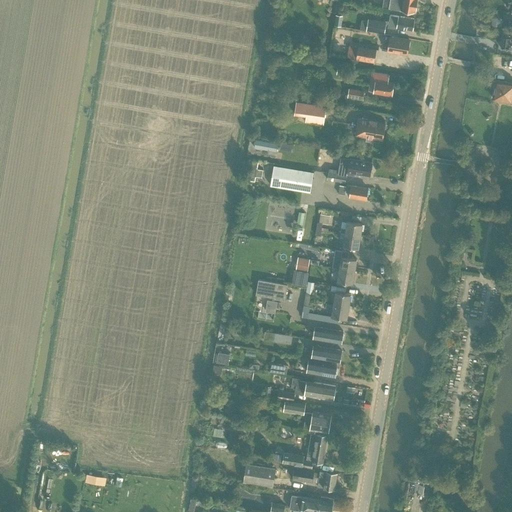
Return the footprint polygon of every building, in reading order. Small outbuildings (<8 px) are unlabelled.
[(416,12),(418,0),(390,0),(389,8),(416,12)] [(414,19),(399,16),(390,14),(389,22),(392,23),(397,24),(397,27),(413,30),(414,19)] [(342,26),(344,16),(337,15),(335,25),(342,26)] [(387,22),(369,19),(368,21),(362,20),(360,30),(385,34),(387,22)] [(511,35),(505,34),(502,48),(511,49),(511,35)] [(411,46),(411,41),(410,40),(390,36),(388,51),(407,54),(409,46),(411,46)] [(349,45),(347,57),(357,58),(357,59),(375,62),(376,55),(377,49),(361,46),(349,45)] [(365,67),(377,70),(378,64),(366,61),(365,67)] [(372,71),(370,84),(375,85),(374,91),(374,92),(392,95),(394,83),(389,82),(390,74),(372,71)] [(511,82),(497,79),(493,98),(511,101),(511,82)] [(364,99),(364,95),(365,90),(349,88),(348,97),(364,99)] [(297,100),(295,114),(307,115),(325,118),(326,105),(297,100)] [(386,123),(386,122),(358,117),(355,135),(367,137),(366,140),(374,141),(374,137),(383,139),(385,129),(387,128),(387,124),(386,123)] [(257,139),(255,147),(277,151),(278,143),(257,139)] [(350,158),(350,159),(344,158),(343,164),(349,165),(347,174),(361,176),(362,174),(370,176),(371,170),(373,169),(374,165),(372,163),(372,162),(350,158)] [(253,160),(249,180),(255,181),(259,161),(253,160)] [(318,176),(326,177),(327,160),(319,160),(318,176)] [(314,172),(274,165),(271,186),(311,192),(314,172)] [(346,183),(347,175),(348,171),(330,168),(328,179),(346,183)] [(352,185),(351,185),(347,185),(346,186),(340,185),(339,194),(345,195),(346,192),(350,193),(350,197),(366,200),(366,196),(369,194),(369,191),(368,189),(368,188),(352,185)] [(322,210),(320,223),(323,223),(332,224),(334,212),(322,210)] [(363,223),(355,222),(347,221),(346,228),(342,227),(341,232),(361,236),(363,223)] [(359,248),(361,236),(341,232),(340,238),(344,239),(343,245),(359,248)] [(357,259),(342,256),(342,251),(336,250),(333,267),(334,267),(355,271),(357,259)] [(299,256),(297,269),(308,271),(310,258),(299,256)] [(315,270),(316,265),(311,264),(310,270),(310,269),(309,271),(307,281),(315,282),(317,271),(315,270)] [(334,267),(333,273),(338,274),(337,281),(338,281),(347,282),(353,283),(355,271),(334,267)] [(307,281),(309,271),(308,271),(297,269),(296,269),(294,282),(307,284),(307,281)] [(288,284),(259,279),(256,295),(275,298),(285,300),(288,284)] [(351,294),(344,293),(335,291),(333,303),(333,304),(349,306),(351,294)] [(309,306),(310,300),(305,299),(304,305),(302,316),(309,317),(310,306),(309,306)] [(333,304),(333,303),(327,302),(326,307),(332,308),(331,316),(347,318),(349,306),(333,304)] [(343,333),(344,331),(315,326),(313,338),(342,343),(342,340),(344,339),(345,335),(343,333)] [(293,335),(277,333),(276,341),(292,344),(293,335)] [(340,362),(342,350),(312,345),(310,357),(340,362)] [(339,368),(337,366),(337,364),(310,360),(308,371),(335,376),(336,374),(338,373),(339,368)] [(288,365),(272,362),(271,371),(287,373),(288,365)] [(222,374),(223,366),(214,365),(213,373),(222,374)] [(292,382),(291,387),(296,388),(295,392),(295,393),(334,399),(336,386),(301,380),(301,378),(293,377),(292,383),(292,382)] [(278,394),(277,398),(285,400),(294,401),(295,397),(295,393),(295,392),(279,390),(278,394)] [(306,403),(294,401),(285,400),(284,405),(284,407),(284,411),(304,414),(305,409),(306,403)] [(313,411),(312,412),(307,411),(304,427),(310,428),(310,429),(328,432),(331,415),(313,411)] [(276,450),(275,459),(283,462),(298,465),(302,466),(302,467),(312,468),(314,461),(323,463),(327,436),(317,434),(311,433),(307,459),(304,458),(304,455),(276,450)] [(51,465),(55,453),(47,450),(43,462),(51,465)] [(276,468),(247,463),(244,482),(273,486),(276,468)] [(320,473),(315,472),(315,469),(295,466),(293,479),(313,483),(313,481),(318,482),(318,486),(336,489),(338,473),(320,470),(320,473)] [(86,491),(106,492),(107,483),(86,482),(86,491)] [(296,482),(295,487),(315,491),(316,485),(296,482)] [(331,511),(334,497),(322,495),(321,499),(292,495),(290,508),(294,509),(293,511),(331,511)] [(286,505),(277,503),(272,503),(271,511),(270,511),(285,511),(285,509),(286,505)]
